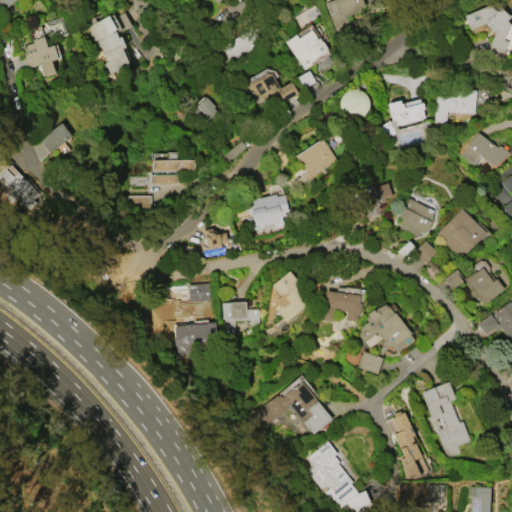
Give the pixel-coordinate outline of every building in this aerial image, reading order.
[(14,0),(4,9),(0,4),(0,0),(14,0)] [(324,2),(329,0),(364,0),(373,20),(337,35),(324,2)] [(463,14),(468,29),(479,25),(494,30),(486,52),(501,56),(504,49),(511,45),(511,24),(506,22),(509,12),(488,5),(463,14)] [(113,17),(123,12),(129,25),(116,31),(118,35),(120,35),(126,47),(122,48),(131,66),(108,77),(82,19),(93,14),(95,20),(107,15),(108,16),(111,14),(113,17)] [(284,41),(295,34),(298,38),(311,29),(320,42),(322,40),(328,49),(319,55),(320,57),(312,62),(313,63),(306,68),(302,61),(299,62),(284,41)] [(221,47),(246,30),(255,43),(230,60),(221,47)] [(54,44),(58,58),(51,60),(55,71),(45,74),(46,78),(45,78),(40,63),(27,68),(22,52),(35,48),(32,39),(44,36),(47,46),(54,44)] [(255,98),(248,86),(249,86),(248,84),(269,72),(270,73),(271,73),(280,88),(291,81),(298,93),(284,101),(279,92),(264,101),(262,97),(259,99),(258,97),(255,98)] [(338,111),(364,115),(368,91),(341,88),(338,111)] [(457,88),(476,90),(473,113),(447,110),(446,124),(434,122),(435,110),(436,94),(456,96),(457,88)] [(206,96),(217,110),(206,119),(195,105),(206,96)] [(387,103),(400,99),(401,103),(403,103),(404,107),(423,102),(425,108),(423,109),(425,118),(397,124),(398,128),(429,120),(434,141),(404,149),(392,142),(388,136),(385,138),(378,127),(389,120),(391,120),(387,103)] [(62,122),(72,136),(49,152),(39,139),(62,122)] [(473,164),(460,154),(477,132),(497,146),(498,144),(500,145),(508,151),(502,160),(500,158),(495,165),(494,164),(493,165),(479,155),(473,164)] [(322,138),(336,159),(312,175),(314,178),(296,189),(291,181),(306,171),(295,155),(322,138)] [(194,158),(195,183),(180,183),(180,195),(149,195),(149,208),(124,208),(124,178),(147,178),(147,171),(150,171),(150,153),(165,153),(165,151),(177,151),(177,158),(194,158)] [(0,166),(7,160),(41,195),(29,207),(0,176),(0,166)] [(511,173),(511,215),(511,214),(509,215),(502,206),(511,199),(511,187),(508,191),(501,182),(511,173)] [(353,200),(360,198),(360,195),(373,191),(372,187),(387,183),(390,191),(384,193),(386,201),(378,203),(379,208),(367,211),(357,226),(350,222),(356,213),(353,200)] [(259,197),(276,193),(277,195),(283,193),(287,208),(284,209),(285,215),(282,216),(284,225),(276,227),(275,223),(264,226),(265,227),(249,231),(246,218),(253,217),(252,211),(246,213),(243,200),(259,196),(259,197)] [(400,227),(404,219),(399,216),(403,207),(403,206),(408,197),(433,210),(432,221),(428,235),(420,231),(417,236),(400,227)] [(461,208),(485,232),(460,258),(435,233),(461,208)] [(199,252),(198,244),(204,235),(203,229),(211,227),(216,232),(224,232),(226,246),(199,252)] [(435,251),(424,240),(412,251),(423,262),(435,251)] [(464,279),(475,270),(476,271),(482,267),(492,281),(496,278),(504,288),(483,304),(464,279)] [(286,321),(276,309),(286,301),(272,284),(289,270),(300,283),(296,287),(308,302),(286,321)] [(187,301),(210,300),(209,282),(186,283),(187,301)] [(326,290),(360,294),(359,302),(361,302),(359,321),(346,319),(347,311),(334,309),(333,320),(319,319),(321,304),(324,305),(326,290)] [(511,342),(501,327),(495,330),(493,328),(485,333),(478,323),(509,300),(511,304),(511,342)] [(222,318),(221,302),(245,301),(246,308),(258,308),(259,324),(249,324),(249,319),(234,320),(235,336),(225,337),(224,318),(222,318)] [(388,305),(415,339),(404,348),(404,347),(396,352),(389,343),(384,340),(382,337),(369,347),(364,341),(363,341),(358,334),(363,324),(368,321),(366,318),(368,316),(366,314),(373,309),(374,310),(377,308),(385,303),(387,306),(388,305)] [(172,325),(213,322),(215,345),(174,348),(172,325)] [(377,373),(381,356),(361,351),(357,368),(377,373)] [(259,437),(247,422),(269,403),(268,402),(277,395),(278,396),(280,395),(282,397),(302,381),(317,401),(331,418),(313,433),(290,405),(278,415),(262,428),(266,432),(259,437)] [(460,452),(447,458),(421,391),(448,381),(455,398),(450,400),(458,422),(462,420),(470,440),(457,445),(460,452)] [(404,411),(415,435),(412,436),(421,456),(413,460),(417,469),(407,474),(400,459),(404,457),(394,433),(398,432),(391,417),(395,416),(394,413),(400,410),(401,413),(404,411)] [(338,463),(353,481),(350,483),(357,492),(364,489),(368,511),(356,511),(337,509),(329,499),(324,494),(307,470),(315,464),(309,455),(327,441),(336,453),(334,454),(339,462),(338,463)] [(469,511),(470,486),(490,487),(488,511),(469,511)]
